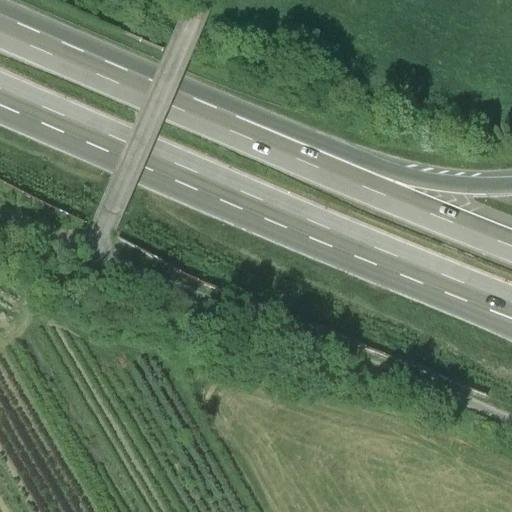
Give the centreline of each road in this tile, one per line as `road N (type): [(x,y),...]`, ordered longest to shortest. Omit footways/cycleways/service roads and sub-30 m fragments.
road 1 (motorway): [(0,85),(476,290)]
road 2 (motorway): [(511,245),(208,124)]
road 3 (motorway): [(511,183),(438,181),(208,124)]
road 4 (motorway): [(208,124),(0,33)]
